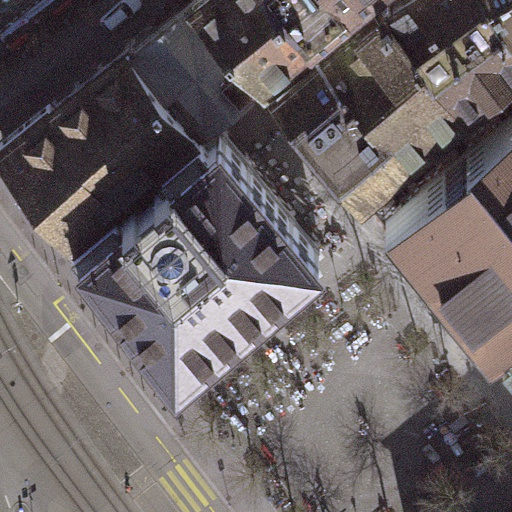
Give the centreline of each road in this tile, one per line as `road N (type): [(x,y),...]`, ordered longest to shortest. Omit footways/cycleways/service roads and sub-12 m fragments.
road 1 (residential): [(204,511),(0,244)]
road 2 (unknown): [(369,231),(202,420),(193,443)]
road 3 (residential): [(14,387),(108,511)]
